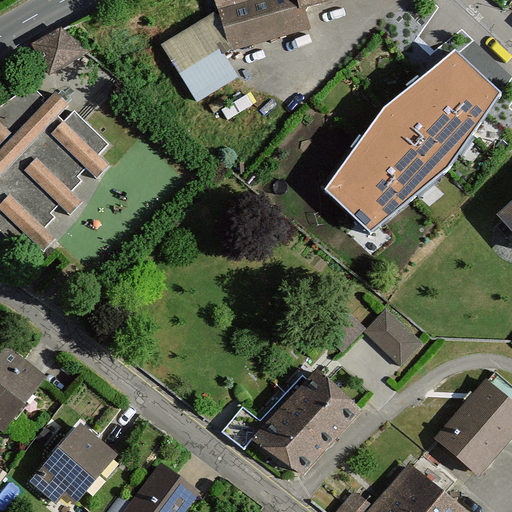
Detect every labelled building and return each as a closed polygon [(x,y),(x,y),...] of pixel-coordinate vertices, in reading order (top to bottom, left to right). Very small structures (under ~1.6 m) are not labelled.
[(211,0),(227,53),(305,30),(299,10),(334,0),(211,0)] [(193,103),(239,79),(207,17),(161,41),(193,103)] [(61,30),(28,55),(50,82),(82,55),(61,30)] [(497,89),(454,50),(382,108),(325,190),(367,232),(449,165),(497,89)] [(29,81),(0,109),(0,202),(5,208),(0,212),(0,226),(16,242),(25,234),(44,252),(57,239),(43,226),(50,219),(43,212),(57,198),(70,210),(80,201),(69,190),(79,180),(76,175),(85,170),(96,181),(112,166),(101,154),(111,144),(74,107),(64,116),(29,81)] [(511,225),(511,193),(496,210),(511,225)] [(366,330),(402,366),(425,344),(388,308),(366,330)] [(7,345),(0,354),(0,426),(2,428),(44,374),(7,345)] [(314,372),(246,441),(299,482),(358,416),(314,372)] [(511,390),(495,375),(432,439),(477,480),(511,438),(511,390)] [(82,423),(29,481),(64,511),(65,511),(117,455),(82,423)] [(163,463),(126,510),(129,511),(183,511),(200,492),(163,463)] [(460,511),(410,469),(369,511),(460,511)]
